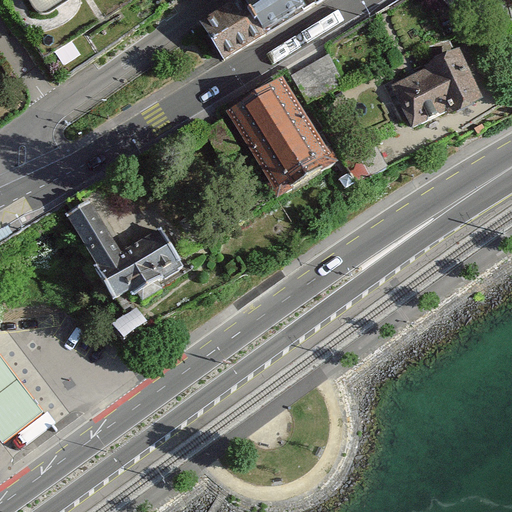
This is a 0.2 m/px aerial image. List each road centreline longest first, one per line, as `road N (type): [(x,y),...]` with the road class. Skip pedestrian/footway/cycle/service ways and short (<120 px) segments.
road 1 (primary): [(511,168),(332,266),(0,507)]
road 2 (primary): [(44,511),(511,168)]
road 3 (tertiary): [(32,189),(355,0)]
road 4 (residential): [(32,189),(15,167),(22,140),(43,118),(213,0)]
